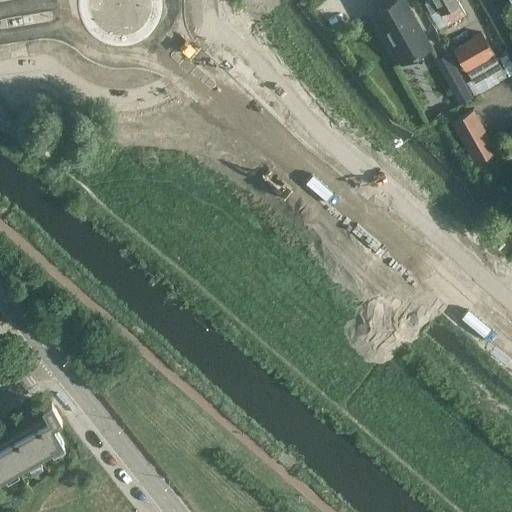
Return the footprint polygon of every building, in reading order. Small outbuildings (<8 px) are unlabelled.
[(395,0),(374,12),(402,62),(430,45),(403,0),(395,0)] [(448,26),(466,16),(456,0),(427,0),(424,2),(430,13),(437,9),(440,14),(441,14),(448,26)] [(454,49),(466,70),(472,81),(499,65),(481,33),(454,49)] [(452,62),(441,68),(453,89),(463,83),(452,62)] [(472,156),(493,144),(473,109),(452,121),(472,156)] [(0,478),(64,442),(54,425),(62,420),(52,402),(42,408),(48,418),(0,445),(0,478)]
